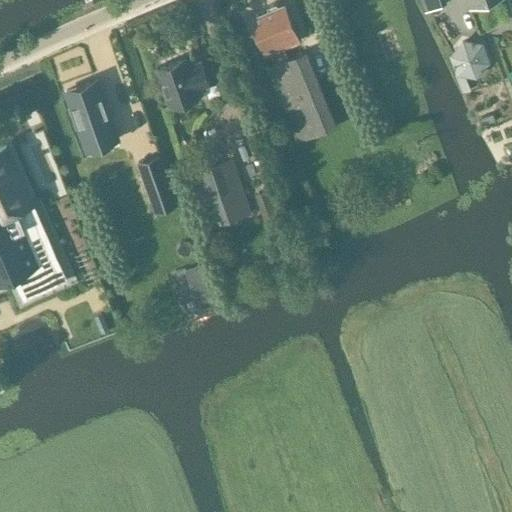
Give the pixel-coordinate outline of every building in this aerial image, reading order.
[(283,46),(298,40),(283,3),(280,4),(275,3),(268,6),(267,9),(250,16),(265,54),(271,52),(274,62),(287,57),(283,46)] [(466,39),(453,54),(460,73),(479,76),(492,61),(485,43),(466,39)] [(275,62),(265,66),(273,85),(313,69),(305,50),(287,57),(275,62)] [(194,92),(208,89),(201,65),(188,68),(187,60),(157,68),(167,107),(196,100),(194,92)] [(96,80),(66,91),(83,140),(113,129),(96,80)] [(0,219),(0,217),(35,202),(8,141),(0,144),(0,226),(3,226),(0,219)] [(161,142),(139,151),(156,183),(173,177),(161,142)] [(209,224),(223,219),(247,211),(230,159),(192,171),(209,224)] [(227,252),(224,257),(226,262),(234,264),(238,258),(235,253),(227,252)] [(200,266),(185,271),(188,279),(203,274),(200,266)]
